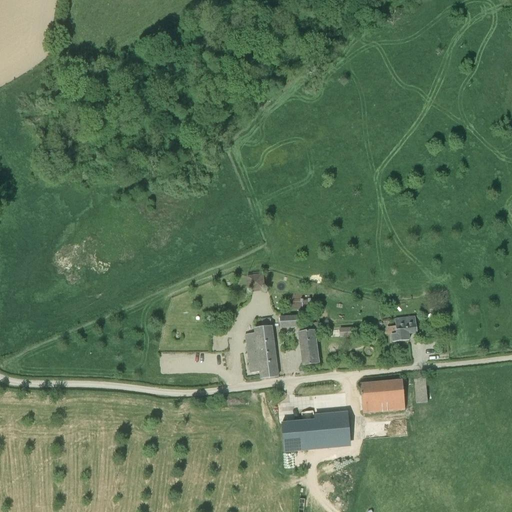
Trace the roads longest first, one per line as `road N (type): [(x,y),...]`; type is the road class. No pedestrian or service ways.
road 1 (unclassified): [(511,358),(201,393),(0,377)]
road 2 (track): [(313,481),(318,454),(356,447),(348,374)]
